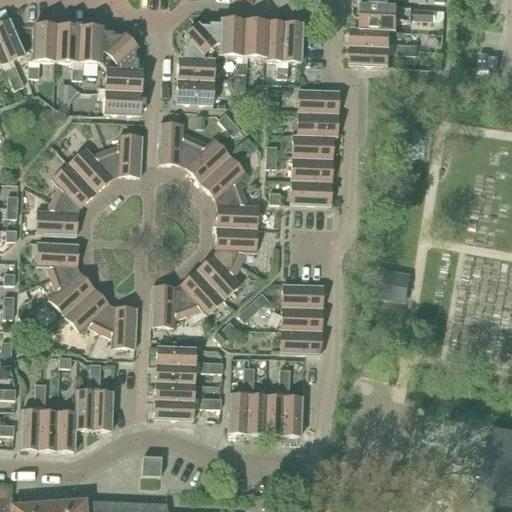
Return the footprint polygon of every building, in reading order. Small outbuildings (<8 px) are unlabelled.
[(434,25),(434,14),(411,13),(411,12),(361,10),(360,33),(360,34),(389,35),(389,36),(396,36),(396,25),(410,26),(410,24),(434,25)] [(12,64),(23,59),(8,24),(0,27),(0,50),(9,71),(4,74),(8,84),(18,79),(12,64)] [(235,60),(235,64),(240,64),(242,25),(219,24),(219,28),(217,60),(235,60)] [(240,64),(235,64),(235,77),(245,78),(246,60),(263,61),(265,26),(242,25),(240,64)] [(276,65),(276,71),(281,71),(283,27),(265,26),(263,61),(263,65),(276,65)] [(287,65),(300,66),(301,28),(283,27),(281,71),(276,71),(275,82),(286,82),(287,65)] [(197,28),(183,41),(185,44),(184,53),(181,52),(181,63),(213,65),(213,64),(217,60),(219,28),(209,28),(208,31),(200,30),(197,28)] [(30,64),(28,64),(27,82),(38,82),(38,65),(54,66),(55,30),(32,29),(30,64)] [(71,67),(71,75),(82,76),(82,67),(77,67),(78,31),(55,30),(54,66),(71,67)] [(77,67),(82,67),(100,68),(100,36),(101,36),(101,32),(78,31),(77,67)] [(351,33),(350,51),(394,53),(394,48),(388,48),(389,36),(389,35),(360,34),(360,33),(351,33)] [(100,68),(104,73),(135,75),(136,74),(136,64),(133,64),(134,55),(136,53),(122,38),(120,41),(111,40),(111,37),(101,36),(100,36),(100,68)] [(350,51),(349,70),(388,72),(388,59),(405,59),(405,49),(394,48),(394,53),(350,51)] [(416,49),(405,49),(405,59),(416,60),(416,49)] [(0,69),(2,69),(4,74),(9,71),(0,50),(0,69)] [(212,87),(212,82),(213,65),(181,63),(177,62),(176,86),(212,87)] [(104,73),(104,91),(104,96),(139,98),(140,74),(136,74),(135,75),(104,73)] [(82,76),(71,75),(71,84),(81,84),(82,76)] [(18,79),(8,84),(13,94),(23,89),(18,79)] [(174,109),(210,111),(211,93),(228,94),(229,83),(212,82),(212,87),(176,86),(174,109)] [(103,102),(102,120),(138,121),(139,98),(104,96),(104,91),(97,91),(97,101),(103,102)] [(337,95),(297,93),(296,116),(336,118),(337,95)] [(252,97),(252,109),(262,110),(263,97),(252,97)] [(267,104),(266,115),(277,116),(277,105),(267,104)] [(277,116),(266,115),(266,127),(276,127),(277,116)] [(336,118),(296,116),(296,139),(292,138),(292,139),(331,141),(335,141),(336,118)] [(231,140),(239,133),(224,117),(217,124),(231,140)] [(195,119),(194,132),(203,133),(203,120),(195,119)] [(182,136),(181,129),(157,128),(156,167),(179,168),(182,169),(194,142),(182,136)] [(141,141),(117,139),(117,149),(104,153),(115,180),(116,179),(139,180),(141,141)] [(292,139),(291,162),(331,164),(331,141),(292,139)] [(184,170),(199,187),(229,160),(212,143),(207,148),(194,142),(182,169),(184,170)] [(264,150),(264,161),(275,162),(276,150),(264,150)] [(91,158),(85,151),(68,167),(94,196),(111,181),(115,180),(104,153),(91,158)] [(214,204),(216,207),(243,197),(238,184),(245,177),(229,160),(199,187),(214,204)] [(275,162),(264,161),(264,172),(275,172),(275,162)] [(331,164),(291,162),(290,185),(330,187),(331,164)] [(68,167),(50,183),(57,190),(51,202),(76,215),(78,212),(94,196),(68,167)] [(290,185),(289,208),(329,209),(330,187),(290,185)] [(278,208),(279,197),(268,196),(268,207),(278,208)] [(255,233),(256,210),(247,210),(243,197),(216,207),(216,208),(215,231),(255,233)] [(6,199),(6,211),(16,211),(17,200),(6,199)] [(45,215),(36,214),(35,238),(74,240),(75,216),(76,215),(51,202),(45,215)] [(16,211),(6,211),(5,222),(16,222),(16,211)] [(245,256),(254,256),(255,233),(215,231),(214,254),(213,256),(239,268),(245,256)] [(15,245),(15,234),(5,234),(4,245),(15,245)] [(36,246),(35,270),(44,270),(49,283),(76,274),(75,271),(76,248),(36,246)] [(222,303),(239,288),(233,280),(239,268),(213,256),(212,259),(195,274),(222,303)] [(369,301),(404,307),(409,279),(374,273),(369,301)] [(54,296),(47,302),(63,319),(92,292),(77,276),(76,274),(49,283),(54,296)] [(200,313),(205,319),(222,303),(195,274),(179,289),(176,290),(187,318),(200,313)] [(13,289),(14,278),(3,277),(3,288),(13,289)] [(321,289),(281,288),(281,311),(320,312),(321,289)] [(150,290),(149,330),(173,331),(173,323),(187,318),(176,290),(174,291),(150,290)] [(63,319),(79,337),(87,330),(99,335),(111,311),(108,309),(92,292),(63,319)] [(245,311),(261,311),(268,305),(261,297),(245,311)] [(2,301),(2,311),(13,311),(13,301),(2,301)] [(13,311),(2,311),(1,322),(12,322),(13,311)] [(111,340),(110,351),(134,352),(136,312),(112,311),(111,311),(99,335),(111,340)] [(243,327),(261,311),(245,311),(236,319),(243,327)] [(281,311),(280,334),(320,335),(320,312),(281,311)] [(220,349),(236,333),(228,325),(212,341),(220,349)] [(279,357),(289,357),(319,358),(320,335),(280,334),(279,357)] [(0,345),(0,355),(0,356),(11,357),(11,346),(0,345)] [(193,365),(194,352),(156,350),(155,368),(197,370),(197,376),(208,376),(208,366),(193,365)] [(11,357),(0,356),(0,367),(10,368),(11,357)] [(69,372),(70,361),(59,361),(58,371),(69,372)] [(208,366),(208,376),(221,377),(222,366),(208,366)] [(99,381),(99,368),(89,367),(88,381),(99,381)] [(193,376),(197,376),(197,370),(155,368),(154,387),(193,388),(193,376)] [(242,371),(242,384),(253,385),(253,372),(242,371)] [(278,373),(277,386),(288,386),(289,373),(278,373)] [(99,381),(88,381),(88,392),(93,392),(92,434),(110,435),(112,396),(98,396),(99,381)] [(228,399),(227,413),(226,437),(244,437),(246,395),(252,396),(253,385),(242,384),(241,399),(228,399)] [(301,401),(287,401),(288,386),(277,386),(277,397),(283,397),(281,439),(299,440),(301,401)] [(34,387),(34,400),(45,401),(45,388),(34,387)] [(193,388),(154,387),(153,405),(195,407),(196,401),(192,401),(193,388)] [(14,393),(1,392),(1,403),(14,404),(14,393)] [(74,395),(74,417),(56,416),(55,454),(73,455),(74,433),(92,434),(93,392),(88,392),(88,396),(74,395)] [(246,395),(244,437),(262,438),(264,400),(252,400),(252,396),(246,395)] [(262,438),(281,439),(283,397),(277,397),(277,401),(264,400),(262,438)] [(33,415),(20,415),(18,453),(36,454),(38,412),(44,412),(45,401),(34,400),(33,415)] [(191,425),(192,411),(206,412),(207,402),(196,401),(195,407),(153,405),(153,423),(191,425)] [(207,402),(206,412),(220,412),(220,402),(207,402)] [(44,415),(44,412),(38,412),(36,454),(55,454),(56,416),(44,415)] [(12,429),(0,428),(0,438),(12,439),(12,429)] [(141,460),(140,480),(159,481),(160,462),(141,460)] [(0,511),(84,511),(84,503),(8,509),(8,504),(0,504),(0,511)]
